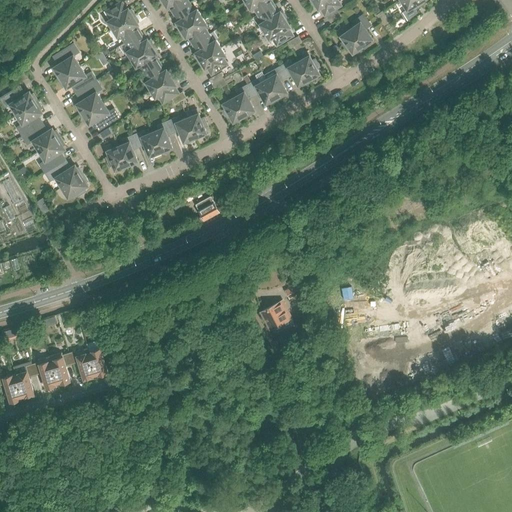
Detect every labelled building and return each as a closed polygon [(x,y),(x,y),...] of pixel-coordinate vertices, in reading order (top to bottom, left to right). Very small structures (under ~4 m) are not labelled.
[(189,3),(187,0),(160,0),(164,6),(165,5),(167,7),(169,6),(173,13),(189,3)] [(274,4),(271,0),(246,0),(245,1),(250,9),(253,7),(257,14),(274,4)] [(341,5),(337,0),(314,0),(312,2),(315,8),(317,7),(318,9),(320,8),(325,15),(341,5)] [(400,0),(406,9),(403,12),(408,20),(418,12),(416,8),(425,3),(423,0),(400,0)] [(112,28),(135,14),(131,9),(130,10),(128,7),(126,9),(122,1),(105,11),(110,19),(107,20),(112,28)] [(179,31),(202,17),(197,9),(194,10),(189,3),(173,13),(178,20),(176,22),(177,24),(176,25),(179,31)] [(264,31),(287,17),(283,12),(282,13),(280,10),(278,12),(274,4),(257,14),(262,22),(259,23),(264,31)] [(330,22),(340,15),(337,10),(327,16),(330,22)] [(389,21),(382,11),(377,15),(384,24),(389,21)] [(141,32),(136,24),(138,23),(137,21),(138,20),(135,14),(112,28),(117,36),(120,35),(124,42),(141,32)] [(373,39),(365,28),(371,24),(363,14),(353,21),(356,24),(350,28),(364,47),(371,43),(370,41),(373,39)] [(208,33),(204,26),(207,24),(202,17),(179,31),(183,36),(184,35),(186,38),(188,36),(192,44),(208,33)] [(293,35),(288,28),(290,26),(289,24),(290,23),(287,17),(264,31),(269,39),(272,38),(277,45),(293,35)] [(364,47),(350,28),(344,32),(342,29),(338,32),(344,40),(341,42),(346,50),(349,48),(353,53),(356,51),(357,52),(364,47)] [(124,42),(119,45),(124,52),(126,51),(131,59),(154,45),(150,39),(149,40),(147,38),(145,39),(141,32),(124,42)] [(198,61),(221,47),(216,39),(213,41),(208,33),(192,44),(197,51),(195,52),(196,54),(195,56),(198,61)] [(291,47),(301,41),(298,36),(288,42),(291,47)] [(80,65),(74,55),(79,52),(74,43),(53,56),(58,64),(53,67),(55,70),(54,71),(58,78),(80,65)] [(160,62),(155,55),(157,54),(156,52),(157,51),(154,45),(131,59),(136,67),(139,65),(143,73),(160,62)] [(228,64),(223,57),(226,55),(221,47),(198,61),(202,67),(203,66),(205,68),(207,67),(211,75),(228,64)] [(260,50),(253,54),(256,59),(263,55),(260,50)] [(320,66),(315,58),(312,60),(307,51),(302,53),(305,57),(298,61),(310,81),(317,77),(316,75),(320,73),(317,68),(320,66)] [(310,81),(298,61),(292,64),(290,60),(280,66),(286,77),(292,74),(298,85),(301,83),(302,85),(310,81)] [(150,90),(173,75),(169,70),(168,71),(166,69),(164,70),(160,62),(143,73),(148,80),(145,82),(150,90)] [(97,80),(91,71),(86,75),(80,65),(58,78),(62,85),(64,84),(66,88),(71,85),(76,93),(97,80)] [(287,91),(281,80),(286,77),(280,66),(270,71),(272,75),(266,79),(277,99),(285,95),(284,93),(287,91)] [(226,83),(223,78),(220,73),(210,79),(215,89),(226,83)] [(173,75),(150,90),(155,97),(158,96),(163,103),(172,98),(179,93),(174,86),(176,84),(175,82),(176,81),(173,75)] [(277,99),(266,79),(260,82),(258,78),(248,84),(254,95),(259,92),(266,104),(269,102),(270,103),(277,99)] [(103,101),(96,92),(102,88),(97,80),(76,93),(81,100),(76,103),(78,107),(76,108),(81,115),(103,101)] [(255,110),(248,98),(254,95),(248,84),(238,90),(240,93),(233,97),(245,117),(252,113),(251,112),(255,110)] [(37,100),(33,93),(31,94),(29,91),(25,94),(19,86),(0,97),(0,100),(4,107),(10,104),(16,114),(37,100)] [(179,93),(172,98),(175,103),(180,100),(186,97),(182,92),(179,94),(179,93)] [(245,117),(233,97),(227,100),(225,96),(221,99),(226,108),(223,110),(227,118),(230,116),(233,122),(237,120),(238,121),(245,117)] [(42,122),(38,115),(42,112),(40,108),(42,107),(37,100),(16,114),(22,124),(17,127),(22,135),(42,122)] [(120,117),(114,108),(109,111),(103,101),(81,115),(85,122),(87,121),(89,124),(94,121),(99,130),(120,117)] [(207,125),(204,117),(201,118),(197,108),(192,111),(193,115),(187,117),(196,139),(204,136),(203,134),(206,132),(204,127),(207,125)] [(196,139),(187,117),(180,120),(179,116),(168,120),(173,132),(179,130),(184,142),(187,140),(188,142),(196,139)] [(172,146),(167,135),(173,132),(168,120),(157,125),(159,129),(152,131),(161,153),(169,150),(168,148),(172,146)] [(60,137),(56,130),(54,131),(52,127),(47,130),(42,122),(22,135),(27,144),(33,140),(39,150),(60,137)] [(102,139),(113,132),(110,127),(99,134),(102,139)] [(161,153),(152,131),(146,134),(144,130),(137,133),(136,129),(132,130),(134,134),(139,146),(144,144),(149,156),(153,154),(154,156),(161,153)] [(138,161),(133,149),(139,146),(134,134),(123,139),(125,143),(118,145),(127,167),(135,164),(134,162),(138,161)] [(65,159),(60,151),(65,148),(63,145),(65,144),(60,137),(39,150),(45,160),(39,164),(45,172),(65,159)] [(127,167),(118,145),(111,148),(110,144),(105,146),(109,156),(106,157),(109,166),(112,164),(115,170),(118,168),(119,170),(127,167)] [(83,173),(79,166),(77,167),(75,164),(70,167),(65,159),(45,172),(50,180),(55,177),(61,187),(83,173)] [(25,166),(18,170),(25,181),(31,177),(25,166)] [(84,188),(88,185),(86,182),(88,181),(83,173),(61,187),(68,198),(74,194),(75,197),(85,190),(84,188)] [(49,209),(42,198),(37,202),(44,212),(49,209)] [(219,211),(214,202),(199,210),(204,220),(219,211)] [(289,270),(286,265),(280,268),(283,273),(289,270)] [(296,284),(293,279),(287,282),(290,287),(296,284)] [(300,292),(296,284),(290,287),(285,290),(289,298),(300,292)] [(262,311),(261,311),(270,328),(271,327),(273,332),(276,333),(292,324),(293,322),(291,317),(283,300),(262,311)] [(81,308),(75,309),(77,329),(83,329),(81,308)] [(88,347),(87,347),(95,374),(98,373),(98,374),(108,372),(103,354),(109,352),(106,341),(99,343),(100,348),(89,351),(88,347)] [(75,350),(69,352),(72,363),(79,362),(84,379),(93,376),(93,375),(95,374),(87,347),(76,351),(75,350)] [(62,352),(50,356),(58,382),(61,381),(61,383),(70,380),(66,365),(72,363),(69,352),(62,354),(62,352)] [(38,361),(32,363),(35,375),(42,373),(46,387),(55,384),(55,383),(58,382),(50,356),(38,359),(38,361)] [(27,370),(15,373),(22,396),(25,395),(25,396),(34,394),(29,376),(35,375),(32,363),(25,365),(27,370)] [(2,372),(0,372),(0,385),(5,384),(10,401),(19,398),(19,397),(22,396),(15,373),(3,377),(2,372)]
